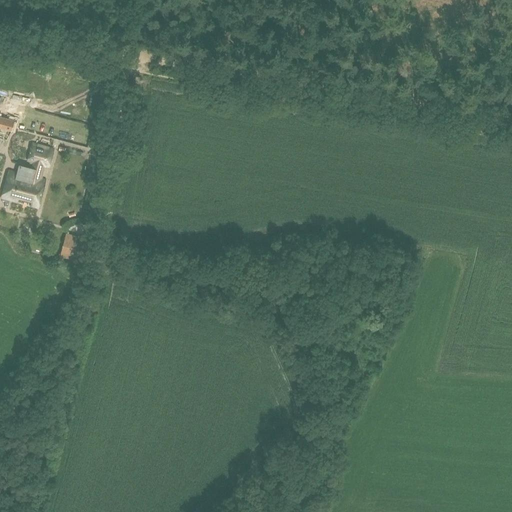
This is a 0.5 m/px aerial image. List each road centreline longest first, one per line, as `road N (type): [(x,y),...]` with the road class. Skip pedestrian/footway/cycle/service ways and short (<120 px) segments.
road 1 (track): [(511,120),(0,33)]
road 2 (track): [(0,430),(99,286),(130,54)]
